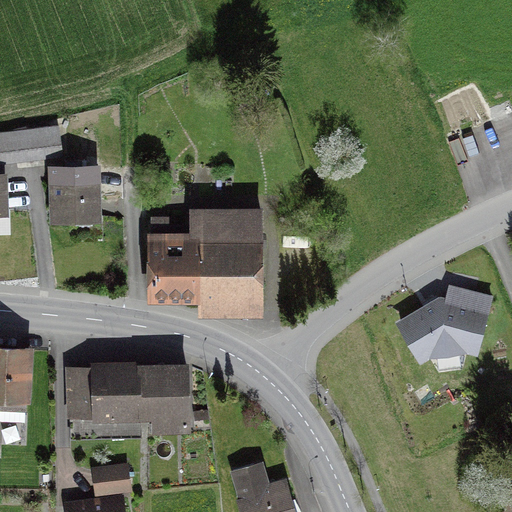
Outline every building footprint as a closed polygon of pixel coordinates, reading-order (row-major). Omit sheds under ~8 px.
[(238,104),(252,98),(244,79),(229,86),(238,104)] [(40,131),(25,133),(29,158),(43,156),(40,131)] [(14,160),(29,158),(25,133),(11,134),(14,160)] [(52,221),(95,219),(94,182),(66,183),(66,169),(51,169),(52,221)] [(149,295),(260,295),(259,213),(189,214),(189,249),(165,249),(166,221),(150,221),(150,249),(149,249),(149,295)] [(439,300),(397,324),(420,362),(428,356),(466,351),(476,354),(487,312),(439,300)] [(0,405),(23,407),(27,350),(0,348),(0,405)] [(186,425),(184,366),(164,367),(164,366),(136,367),(136,368),(68,370),(69,438),(138,437),(137,414),(162,413),(163,426),(186,425)] [(124,467),(92,471),(95,492),(127,488),(124,467)] [(500,491),(492,493),(496,511),(511,511),(511,472),(497,476),(500,491)] [(290,511),(284,488),(238,501),(240,511),(290,511)] [(120,511),(118,499),(66,506),(66,511),(120,511)]
